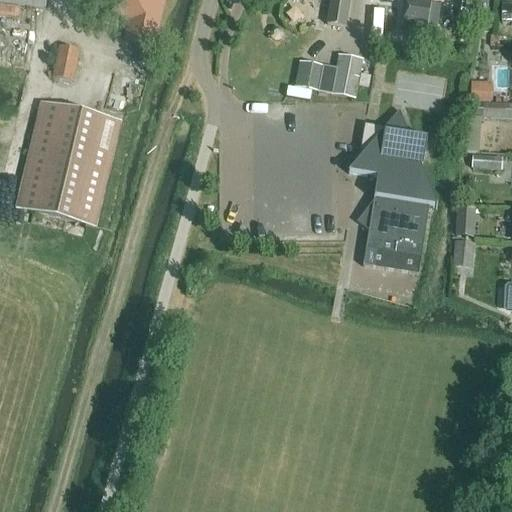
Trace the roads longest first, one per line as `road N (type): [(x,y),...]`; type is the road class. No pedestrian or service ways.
road 1 (track): [(196,63),(168,118),(55,511)]
road 2 (unclassified): [(103,511),(217,105)]
road 3 (track): [(82,232),(2,213),(37,71)]
